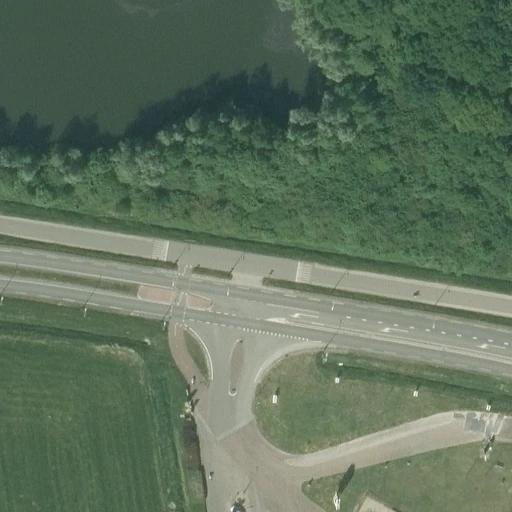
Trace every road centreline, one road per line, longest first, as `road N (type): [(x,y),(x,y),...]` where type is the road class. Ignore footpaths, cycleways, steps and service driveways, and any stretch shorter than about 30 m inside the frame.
road 1 (primary): [(0,286),(511,372)]
road 2 (unclassified): [(511,308),(254,263)]
road 3 (unclassified): [(254,263),(0,225)]
road 4 (primary): [(511,344),(261,294)]
road 5 (primary): [(234,290),(0,257)]
